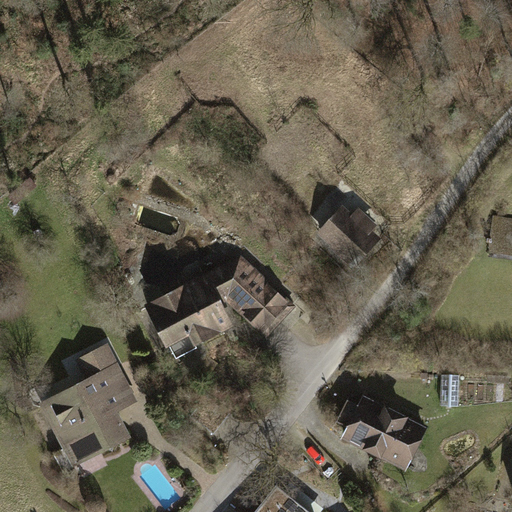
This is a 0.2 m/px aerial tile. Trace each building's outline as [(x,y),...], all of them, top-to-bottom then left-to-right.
[(345,211),(319,239),(355,273),(381,246),(372,237),(379,231),(361,214),(354,220),(345,211)] [(511,222),(495,220),(489,255),(511,258),(511,222)] [(243,263),(145,310),(167,356),(172,354),(177,366),(237,337),(225,312),(229,310),(264,341),(293,308),(243,263)] [(41,408),(73,473),(131,444),(118,417),(140,407),(109,345),(74,362),(86,386),(41,408)] [(458,384),(441,385),(442,411),(459,411),(458,384)] [(427,433),(364,401),(359,410),(350,406),(339,428),(348,433),(343,443),(406,475),(427,433)] [(305,511),(281,493),(267,511),(305,511)]
